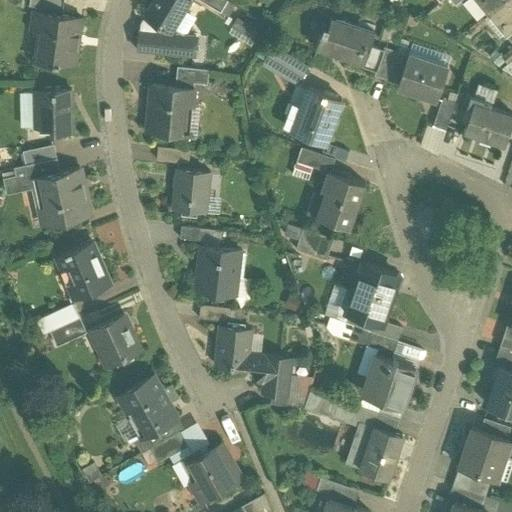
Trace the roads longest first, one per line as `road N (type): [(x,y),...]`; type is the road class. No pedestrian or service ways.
road 1 (residential): [(230,400),(202,376),(178,337),(124,200),(109,104),(115,0)]
road 2 (residential): [(457,355),(504,227),(501,211),(434,172),(404,179),(404,220),(446,324)]
road 3 (residential): [(399,511),(457,355)]
